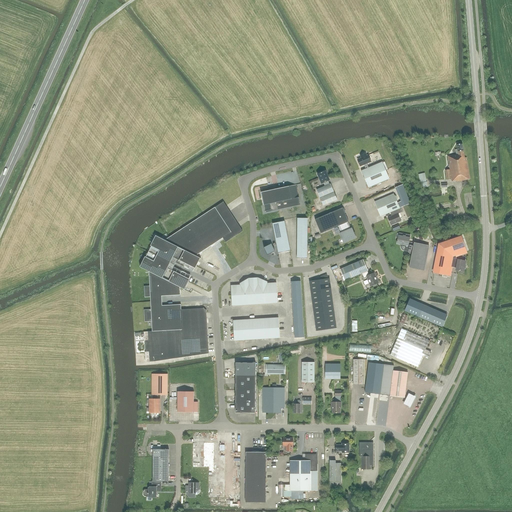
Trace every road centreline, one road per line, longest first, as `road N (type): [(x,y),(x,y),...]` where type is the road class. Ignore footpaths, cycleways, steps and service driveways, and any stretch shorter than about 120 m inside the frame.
road 1 (tertiary): [(480,299),(484,195),(468,0)]
road 2 (track): [(0,235),(90,36),(133,0)]
road 3 (unclassified): [(252,259),(244,182),(323,157),(341,163),(375,243)]
road 4 (trunk): [(0,186),(84,0)]
road 5 (unclassified): [(414,445),(379,428),(223,427)]
road 6 (unclassified): [(223,427),(214,287),(252,259)]
road 7 (tertiary): [(414,445),(451,380),(480,299)]
road 8 (unclassified): [(252,259),(273,270),(305,269),(375,243)]
road 9 (unclassified): [(375,243),(391,278),(480,299)]
